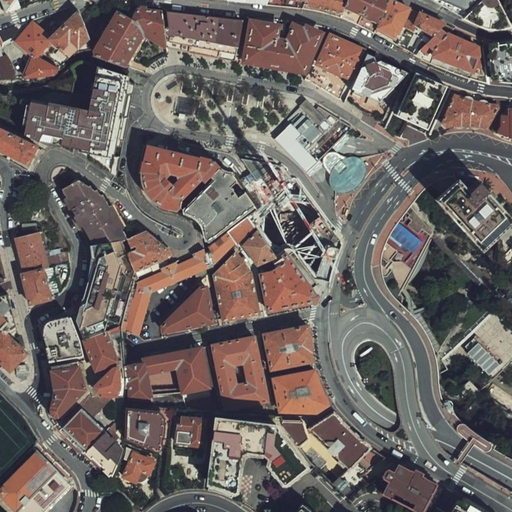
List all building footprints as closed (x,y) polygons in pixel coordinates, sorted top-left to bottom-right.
[(10,0),(0,0),(4,9),(10,0)] [(320,10),(339,16),(346,0),(304,0),(302,7),(320,10)] [(345,18),(373,32),(376,26),(387,0),(346,0),(339,16),(345,18)] [(400,35),(403,28),(403,26),(400,25),(408,7),(392,0),(387,0),(376,26),(400,35)] [(435,0),(435,1),(467,16),(482,0),(435,0)] [(501,0),(483,0),(467,16),(496,28),(511,23),(501,0)] [(166,45),(164,30),(161,10),(138,8),(131,20),(117,12),(95,51),(96,55),(124,64),(131,53),(142,32),(166,45)] [(431,36),(445,23),(411,8),(403,26),(403,28),(412,32),(414,27),(431,36)] [(49,36),(47,39),(50,41),(55,44),(45,56),(60,65),(69,55),(89,37),(79,11),(57,29),(52,25),(44,32),(49,36)] [(169,30),(164,30),(166,45),(197,50),(235,57),(241,20),(167,11),(169,30)] [(251,21),(245,59),(275,65),(302,70),(323,25),(295,20),(290,31),(279,29),(279,26),(251,21)] [(49,36),(44,32),(32,22),(14,39),(11,36),(1,41),(2,42),(3,45),(11,42),(16,44),(17,42),(27,50),(24,53),(29,57),(31,54),(35,58),(36,56),(38,55),(50,41),(47,39),(49,36)] [(431,36),(413,54),(422,58),(449,32),(454,27),(445,23),(431,36)] [(15,24),(0,29),(0,38),(1,41),(11,36),(19,28),(15,24)] [(412,32),(403,28),(400,35),(396,45),(413,54),(431,36),(414,27),(412,32)] [(482,55),(480,46),(452,33),(431,53),(432,55),(432,57),(474,74),(485,76),(481,60),(482,55)] [(317,61),(313,59),(307,71),(304,78),(317,85),(339,99),(361,50),(329,35),(317,61)] [(499,46),(489,47),(491,79),(500,79),(499,81),(511,82),(511,47),(500,49),(499,46)] [(8,59),(1,47),(0,47),(0,78),(14,78),(12,71),(10,65),(8,59)] [(25,74),(25,77),(51,74),(57,68),(36,56),(35,58),(31,54),(29,57),(31,59),(25,74)] [(351,91),(345,103),(364,115),(406,75),(369,57),(366,64),(368,69),(362,71),(353,92),(351,91)] [(31,97),(24,133),(38,140),(39,139),(89,150),(88,157),(116,176),(126,125),(131,100),(133,92),(135,82),(126,80),(127,75),(98,65),(94,81),(92,81),(89,97),(91,97),(89,109),(77,106),(77,104),(74,100),(72,97),(68,94),(54,91),(50,91),(46,93),(43,95),(40,99),(31,97)] [(449,95),(415,80),(402,111),(435,126),(449,95)] [(501,109),(456,95),(443,127),(449,131),(467,129),(489,130),(501,109)] [(468,334),(493,310),(476,288),(473,284),(434,235),(415,211),(420,201),(355,130),(309,100),(272,139),(310,178),(343,201),(384,239),(442,358),(468,334)] [(0,126),(0,149),(30,165),(32,165),(37,159),(31,155),(36,145),(11,131),(0,126)] [(41,147),(36,145),(31,155),(36,158),(38,154),(41,147)] [(218,167),(215,163),(148,146),(142,170),(142,179),(144,186),(149,194),(156,201),(162,204),(167,206),(172,208),(177,209),(179,209),(181,207),(181,201),(202,179),(205,181),(210,176),(218,167)] [(259,160),(240,158),(256,179),(277,164),(259,160)] [(247,215),(257,208),(231,173),(225,172),(220,169),(218,167),(210,176),(213,179),(183,210),(195,216),(199,220),(200,222),(202,225),(205,233),(207,244),(226,231),(247,215)] [(103,243),(111,242),(121,240),(126,238),(138,232),(128,226),(115,210),(104,198),(99,194),(63,169),(56,178),(63,184),(60,188),(72,209),(71,209),(75,216),(80,214),(81,216),(83,217),(79,220),(93,244),(103,243)] [(462,176),(436,202),(482,249),(511,219),(511,208),(486,183),(478,191),(462,176)] [(255,225),(247,215),(226,231),(235,244),(255,225)] [(133,250),(127,252),(134,270),(169,255),(169,251),(168,249),(154,238),(144,230),(138,232),(126,238),(129,244),(134,242),(134,244),(133,250)] [(205,250),(203,247),(193,252),(195,256),(176,264),(174,260),(162,266),(164,270),(135,284),(123,330),(136,334),(149,289),(207,265),(208,272),(235,244),(226,231),(207,244),(209,248),(205,250)] [(69,262),(68,252),(45,256),(38,232),(16,237),(18,246),(16,246),(21,269),(24,268),(25,272),(44,268),(69,262)] [(260,232),(243,248),(258,271),(280,261),(260,232)] [(76,318),(83,338),(100,332),(98,327),(101,318),(106,319),(108,312),(113,297),(115,298),(117,290),(116,290),(120,274),(121,268),(111,242),(103,243),(99,257),(95,255),(93,260),(98,261),(92,283),(92,286),(90,293),(91,294),(87,308),(84,307),(81,316),(76,315),(76,318)] [(103,243),(93,244),(90,245),(91,252),(91,259),(93,260),(95,255),(99,257),(103,243)] [(237,252),(215,275),(222,323),(260,314),(254,274),(237,252)] [(271,275),(261,276),(266,309),(273,313),(316,306),(314,299),(319,296),(291,255),(286,266),(279,272),(271,275)] [(98,261),(93,260),(91,267),(92,267),(88,279),(83,298),(82,298),(76,315),(81,316),(84,307),(87,308),(91,294),(90,293),(92,286),(92,283),(98,261)] [(50,294),(45,273),(44,268),(25,272),(22,273),(30,302),(51,298),(50,294)] [(45,273),(50,294),(52,293),(54,292),(57,291),(58,291),(53,271),(45,273)] [(116,290),(117,290),(121,291),(126,276),(120,274),(116,290)] [(199,287),(162,325),(163,336),(214,324),(209,285),(199,287)] [(108,312),(115,314),(121,291),(117,290),(115,298),(113,297),(108,312)] [(6,332),(16,324),(9,295),(0,297),(0,361),(9,371),(26,352),(11,337),(6,332)] [(47,347),(73,341),(79,340),(70,317),(60,317),(52,319),(50,320),(48,321),(46,323),(45,324),(44,329),(44,334),(47,347)] [(98,327),(100,332),(103,330),(106,319),(101,318),(98,327)] [(312,328),(264,334),(271,373),(314,369),(314,365),(317,365),(316,336),(313,336),(312,328)] [(105,330),(103,330),(100,332),(83,338),(95,368),(116,360),(105,330)] [(215,345),(224,413),(270,406),(259,338),(215,345)] [(73,345),(42,351),(45,361),(82,354),(79,340),(73,341),(73,345)] [(145,361),(134,362),(135,401),(158,400),(156,381),(163,381),(162,371),(189,368),(191,393),(219,390),(215,345),(144,353),(145,361)] [(86,388),(78,361),(51,366),(54,379),(54,390),(54,400),(51,410),(52,413),(53,415),(55,416),(57,415),(86,388)] [(128,364),(103,387),(105,394),(131,394),(128,364)] [(320,373),(273,379),(279,415),(317,416),(330,409),(320,373)] [(161,413),(128,410),(129,444),(158,456),(167,456),(166,442),(171,442),(170,421),(161,413)] [(95,422),(83,411),(61,430),(89,454),(86,458),(93,465),(96,462),(107,472),(106,479),(114,482),(129,451),(134,453),(121,477),(123,485),(131,487),(143,485),(152,479),(159,465),(158,456),(129,444),(118,444),(95,422)] [(179,446),(202,446),(202,414),(178,415),(179,446)] [(366,447),(333,415),(316,432),(349,464),(366,447)] [(277,427),(218,420),(210,490),(241,503),(248,463),(268,465),(286,489),(310,469),(277,427)] [(16,511),(45,511),(73,483),(57,468),(47,458),(39,450),(0,487),(0,495),(14,510),(16,511)] [(425,511),(440,486),(399,464),(394,473),(384,467),(380,474),(390,479),(383,493),(417,511),(425,511)] [(346,494),(353,487),(343,475),(335,481),(346,494)] [(311,511),(298,501),(288,511),(311,511)] [(0,511),(9,511),(0,502),(0,511)] [(476,511),(461,502),(454,511),(476,511)]
